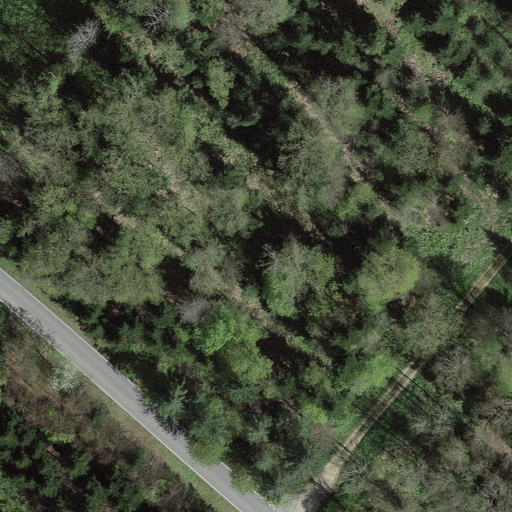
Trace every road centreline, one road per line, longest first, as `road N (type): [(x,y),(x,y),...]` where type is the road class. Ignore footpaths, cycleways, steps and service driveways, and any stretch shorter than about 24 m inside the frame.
road 1 (track): [(275,511),(511,242)]
road 2 (unclassified): [(0,279),(256,511)]
